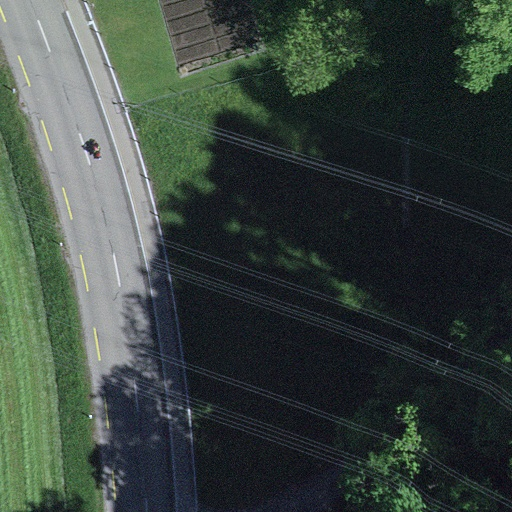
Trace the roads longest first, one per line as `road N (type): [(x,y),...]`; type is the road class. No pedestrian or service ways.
road 1 (primary): [(24,0),(87,152),(117,269),(144,511)]
road 2 (track): [(511,333),(395,438),(283,511)]
